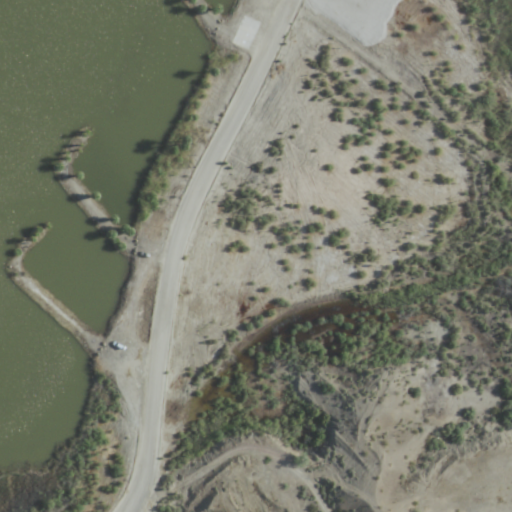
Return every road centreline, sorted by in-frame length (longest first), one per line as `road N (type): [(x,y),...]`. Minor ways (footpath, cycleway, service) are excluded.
road 1 (residential): [(289,0),(175,232),(147,444)]
road 2 (track): [(322,511),(293,468),(269,451),(247,448),(151,495),(143,488),(148,511)]
